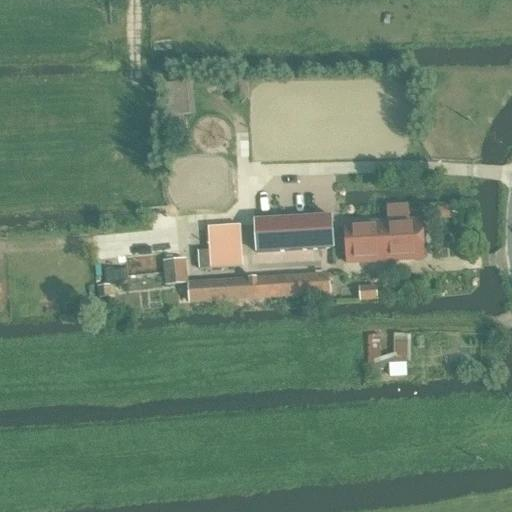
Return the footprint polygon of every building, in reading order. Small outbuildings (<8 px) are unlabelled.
[(231,102),(248,102),(248,77),(230,77),(231,102)] [(437,220),(452,220),(451,207),(437,208),(437,220)] [(390,225),(384,225),(387,263),(425,260),(423,222),(409,223),(408,210),(401,210),(401,208),(389,209),(390,225)] [(256,224),(257,254),(286,253),(334,250),(333,218),(284,221),(284,224),(256,224)] [(347,265),(387,263),(384,225),(344,228),(347,265)] [(213,267),(244,266),(242,226),(210,228),(213,267)] [(163,262),(166,287),(188,284),(185,260),(163,262)] [(215,302),(223,302),(330,295),(329,279),(329,276),(222,282),(189,284),(190,308),(215,306),(215,302)] [(407,377),(406,365),(389,365),(390,378),(407,377)]
